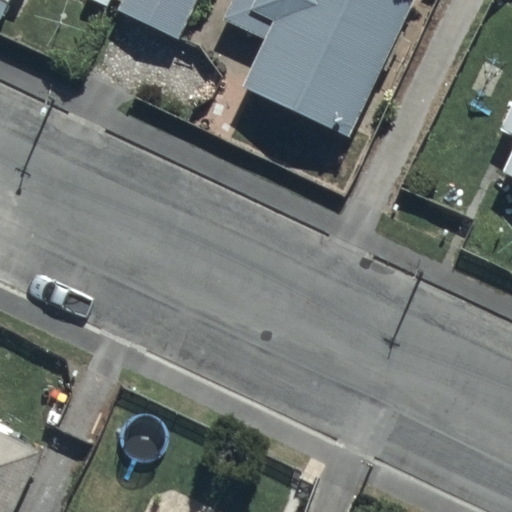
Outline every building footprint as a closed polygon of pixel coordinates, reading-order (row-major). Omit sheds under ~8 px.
[(0,0),(0,25),(11,0),(0,0)] [(179,44),(197,0),(114,0),(113,4),(122,8),(117,18),(179,44)] [(232,0),(219,26),(266,49),(243,97),(345,147),(416,0),(232,0)] [(511,113),(499,140),(511,145),(511,158),(499,187),(511,193),(511,113)] [(0,511),(14,511),(41,455),(0,436),(0,511)]
